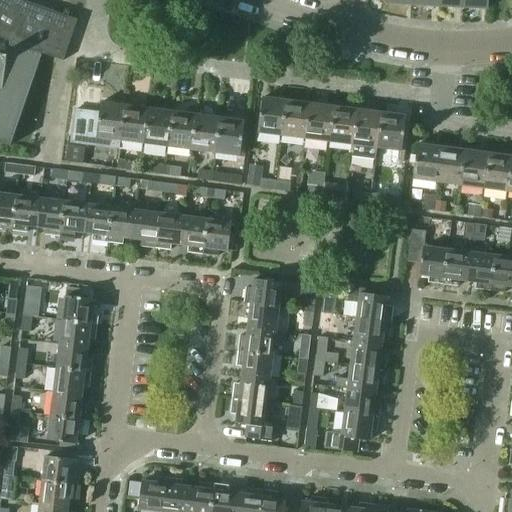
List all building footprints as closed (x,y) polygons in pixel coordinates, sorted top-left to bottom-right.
[(0,0),(0,144),(12,146),(43,54),(65,62),(79,21),(35,4),(26,0),(0,0)] [(487,0),(462,0),(462,7),(487,9),(487,0)] [(282,136),(286,102),(262,99),(258,133),(282,136)] [(282,136),(305,139),(310,105),(286,102),(282,136)] [(120,141),(125,107),(101,104),(96,138),(120,141)] [(305,139),(329,142),(333,108),(310,105),(305,139)] [(120,141),(144,145),(149,110),(125,107),(120,141)] [(329,142),(353,146),(357,111),(333,108),(329,142)] [(144,145),(168,148),(172,113),(149,110),(144,145)] [(353,146),(378,149),(382,114),(357,111),(353,146)] [(168,148),(192,151),(196,117),(172,113),(168,148)] [(382,114),(378,149),(392,151),(390,160),(394,165),(399,165),(404,162),(405,152),(401,151),(406,117),(382,114)] [(192,151),(215,154),(220,120),(196,117),(192,151)] [(245,123),(220,120),(215,154),(240,158),(245,123)] [(67,145),(65,162),(83,164),(85,148),(67,145)] [(412,180),(436,183),(440,149),(417,145),(412,180)] [(436,183),(459,186),(463,152),(440,149),(436,183)] [(459,186),(483,189),(488,155),(463,152),(459,186)] [(483,189),(506,193),(511,158),(488,155),(483,189)] [(118,159),(116,169),(132,171),(133,161),(118,159)] [(20,175),(22,165),(5,163),(3,172),(20,175)] [(165,176),(166,165),(149,163),(148,173),(165,176)] [(35,167),(22,165),(20,175),(34,176),(35,167)] [(181,167),(166,165),(165,176),(179,178),(181,167)] [(67,180),(69,171),(44,168),(43,177),(67,180)] [(196,180),(212,182),(213,172),(198,170),(196,180)] [(83,173),(69,171),(67,180),(82,182),(83,173)] [(242,176),(213,172),(212,182),(241,185),(242,176)] [(114,186),(115,177),(100,175),(99,185),(114,186)] [(131,179),(115,177),(114,186),(130,188),(131,179)] [(276,182),(259,180),(245,178),(244,186),(258,188),(258,189),(275,191),(276,182)] [(163,193),(164,183),(148,181),(147,191),(155,192),(154,203),(160,203),(161,193),(163,193)] [(289,184),(276,182),(275,191),(288,193),(289,184)] [(178,184),(164,183),(163,193),(177,194),(178,184)] [(323,188),(322,197),(336,199),(346,200),(347,191),(337,190),(337,185),(324,183),(323,188)] [(322,197),(323,188),(306,186),(305,195),(322,197)] [(210,199),(211,189),(195,187),(194,197),(210,199)] [(226,191),(211,189),(210,199),(225,200),(226,191)] [(353,201),(371,203),(372,194),(354,192),(353,201)] [(0,229),(13,231),(18,196),(0,193),(0,229)] [(372,194),(371,203),(398,207),(399,197),(372,194)] [(421,210),(433,211),(435,195),(423,194),(421,210)] [(29,227),(37,228),(40,199),(18,196),(13,231),(28,233),(29,227)] [(45,235),(60,237),(64,202),(40,199),(37,228),(46,229),(45,235)] [(435,202),(434,211),(445,213),(446,202),(435,201),(435,202)] [(76,233),(84,234),(88,206),(64,202),(60,237),(75,239),(76,233)] [(468,205),(467,216),(479,218),(480,208),(480,206),(468,205)] [(93,241),(107,243),(111,209),(88,206),(84,234),(94,235),(93,241)] [(483,208),(481,218),(491,220),(493,210),(483,208)] [(124,239),(132,240),(135,212),(111,209),(107,243),(123,245),(124,239)] [(141,248),(155,250),(160,215),(135,212),(132,240),(142,241),(141,248)] [(172,245),(179,246),(183,218),(160,215),(155,250),(171,252),(172,245)] [(188,254),(203,256),(207,221),(183,218),(179,246),(189,247),(188,254)] [(231,225),(207,221),(203,256),(219,258),(220,251),(228,252),(231,225)] [(464,223),(464,225),(462,239),(472,240),(474,225),(474,224),(464,223)] [(474,225),(472,240),(484,242),(486,226),(474,225)] [(441,285),(445,251),(421,247),(423,233),(409,231),(404,263),(418,265),(417,277),(427,278),(426,283),(441,285)] [(457,282),(465,283),(469,254),(445,251),(441,285),(456,287),(457,282)] [(473,289),(489,292),(494,257),(469,254),(465,283),(474,284),(473,289)] [(511,259),(494,257),(489,292),(504,293),(505,287),(511,288),(511,259)] [(246,289),(244,303),(279,307),(282,284),(252,280),(251,289),(246,289)] [(314,312),(316,298),(318,283),(308,282),(304,310),(314,312)] [(325,284),(321,313),(330,314),(334,314),(338,285),(325,284)] [(349,288),(347,302),(357,303),(356,317),(389,322),(391,308),(385,307),(386,297),(381,296),(381,292),(349,288)] [(65,289),(61,321),(96,325),(98,311),(91,310),(92,300),(78,298),(79,290),(65,289)] [(8,299),(6,314),(15,315),(17,300),(8,299)] [(248,319),(247,328),(276,332),(276,331),(279,307),(244,303),(242,318),(248,319)] [(312,328),(314,312),(304,310),(302,327),(312,328)] [(321,313),(318,337),(327,338),(330,314),(321,313)] [(15,315),(6,314),(4,329),(13,330),(15,315)] [(32,317),(22,316),(20,331),(30,332),(32,317)] [(356,317),(352,342),(380,346),(381,336),(387,337),(389,322),(356,317)] [(61,321),(58,345),(86,349),(87,340),(94,341),(96,325),(61,321)] [(240,336),(238,351),(273,355),(275,340),(284,341),(285,332),(276,331),(276,332),(247,328),(246,336),(240,336)] [(301,334),(298,358),(308,359),(311,336),(301,334)] [(318,337),(315,360),(325,362),(327,338),(318,337)] [(352,342),(349,365),(383,369),(385,355),(379,354),(380,346),(352,342)] [(1,345),(0,357),(0,360),(9,362),(11,346),(1,345)] [(58,345),(55,368),(90,373),(91,359),(85,358),(86,349),(58,345)] [(18,348),(16,363),(26,364),(28,349),(18,348)] [(242,366),(241,375),(270,379),(273,355),(238,351),(236,365),(242,366)] [(305,377),(308,359),(298,358),(296,376),(305,377)] [(0,373),(7,375),(9,362),(0,360),(0,373)] [(315,360),(313,377),(312,385),(322,385),(325,362),(315,360)] [(26,364),(16,363),(14,378),(24,380),(26,364)] [(381,385),(383,369),(349,365),(347,379),(336,377),(334,387),(346,389),(374,392),(375,384),(381,385)] [(55,368),(52,392),(80,396),(81,388),(88,388),(90,373),(55,368)] [(234,383),(232,398),(267,403),(270,379),(241,375),(240,384),(234,383)] [(346,389),(343,413),(377,417),(379,402),(373,401),(374,392),(346,389)] [(292,405),(302,406),(303,392),(294,391),(292,405)] [(52,392),(49,415),(83,420),(85,406),(79,405),(80,396),(52,392)] [(309,408),(318,409),(320,395),(311,394),(309,408)] [(12,396),(10,410),(20,411),(22,397),(12,396)] [(267,403),(232,398),(231,413),(236,414),(235,424),(247,425),(246,437),(274,441),(276,426),(264,424),(267,403)] [(286,430),(298,431),(301,408),(290,406),(286,430)] [(306,431),(304,452),(313,453),(316,432),(317,425),(318,409),(309,408),(307,424),(306,431)] [(20,411),(10,410),(8,426),(18,427),(20,411)] [(377,417),(343,413),(340,436),(332,435),(330,448),(354,452),(356,440),(367,441),(369,432),(375,433),(377,417)] [(83,420),(49,415),(46,440),(74,444),(76,434),(82,435),(83,420)] [(44,456),(41,481),(75,485),(77,470),(71,469),(72,460),(44,456)] [(5,461),(3,476),(13,477),(15,462),(5,461)] [(13,477),(3,476),(1,491),(11,492),(13,477)] [(154,511),(161,511),(167,478),(153,476),(152,482),(142,481),(138,510),(154,511)] [(161,511),(186,511),(189,487),(181,486),(182,480),(167,478),(161,511)] [(41,481),(38,504),(66,508),(68,499),(74,500),(75,485),(41,481)] [(186,511),(210,511),(214,485),(199,482),(198,488),(189,487),(186,511)] [(210,511),(234,511),(237,493),(228,492),(229,486),(214,485),(210,511)] [(234,511),(258,511),(261,491),(246,489),(246,495),(237,493),(234,511)] [(261,491),(258,511),(284,511),(286,500),(277,499),(278,493),(261,491)] [(503,500),(501,511),(511,511),(511,491),(510,491),(508,501),(503,500)] [(325,511),(327,499),(311,497),(310,503),(301,502),(300,511),(325,511)] [(349,511),(350,509),(341,508),(342,501),(327,499),(325,511),(349,511)] [(349,511),(373,511),(374,505),(359,503),(358,510),(350,509),(349,511)]
